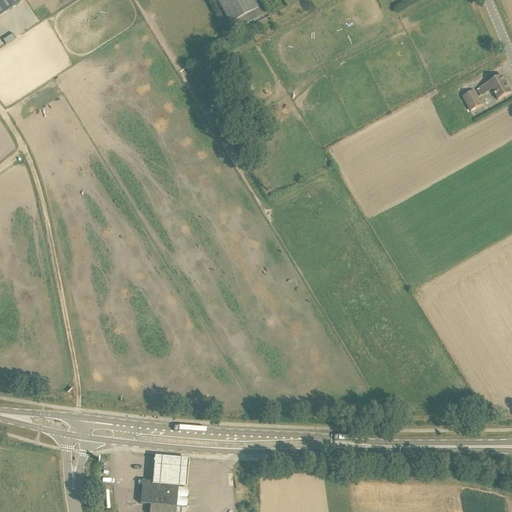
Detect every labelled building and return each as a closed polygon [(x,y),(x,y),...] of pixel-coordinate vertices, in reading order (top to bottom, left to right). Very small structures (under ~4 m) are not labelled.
[(0,0),(0,14),(21,0),(0,0)] [(253,0),(223,0),(219,2),(230,23),(236,20),(240,27),(261,16),(257,9),(258,9),(253,0)] [(494,92),(507,85),(502,76),(480,88),(483,94),(492,89),(494,92)] [(445,96),(453,112),(479,99),(471,83),(445,96)] [(507,85),(494,92),(498,101),(511,93),(507,85)] [(154,458),(152,484),(157,484),(157,485),(177,487),(175,507),(185,508),(186,488),(185,488),(188,460),(154,458)] [(175,507),(177,487),(157,485),(157,484),(152,484),(146,483),(145,491),(144,504),(141,504),(137,504),(140,504),(150,505),(149,511),(175,511),(176,508),(185,508),(175,507)]
